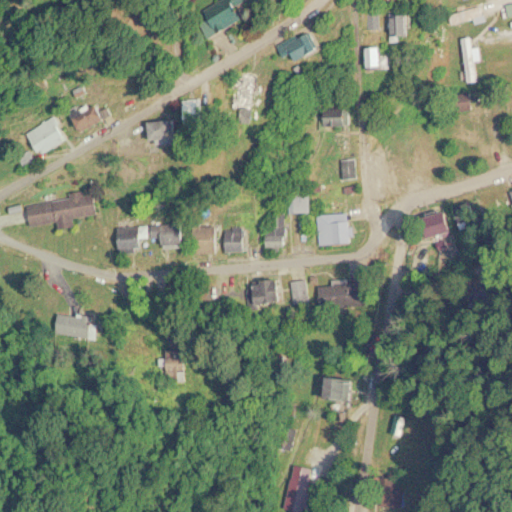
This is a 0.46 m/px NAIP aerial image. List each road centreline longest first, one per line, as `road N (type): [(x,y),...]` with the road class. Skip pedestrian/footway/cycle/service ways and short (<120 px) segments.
road 1 (residential): [(0,192),(183,90),(319,0)]
road 2 (residential): [(355,511),(372,217)]
road 3 (residential): [(372,247),(350,257),(120,276)]
road 4 (residential): [(372,217),(353,0)]
road 5 (residential): [(511,169),(372,217)]
road 6 (residential): [(120,276),(36,248),(0,223)]
